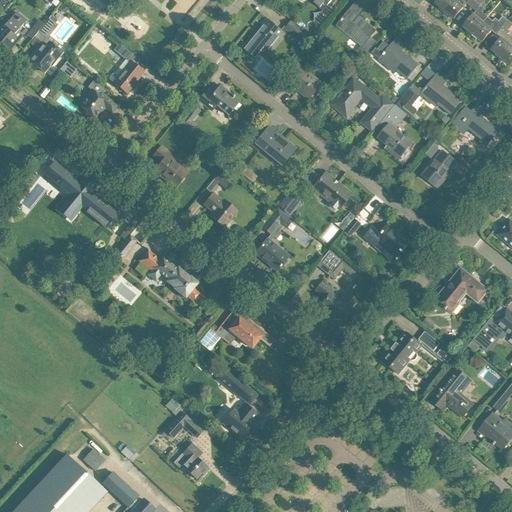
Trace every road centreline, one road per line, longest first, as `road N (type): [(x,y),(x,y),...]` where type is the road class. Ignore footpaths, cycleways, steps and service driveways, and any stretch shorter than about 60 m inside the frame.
road 1 (residential): [(450,251),(202,45)]
road 2 (unclassified): [(345,361),(104,165)]
road 3 (unclassified): [(511,497),(345,361)]
road 4 (residential): [(205,511),(345,361)]
road 5 (residential): [(202,45),(104,165)]
road 6 (tertiary): [(511,97),(392,0)]
road 7 (residential): [(345,361),(450,251)]
road 8 (unclassified): [(104,165),(0,79)]
